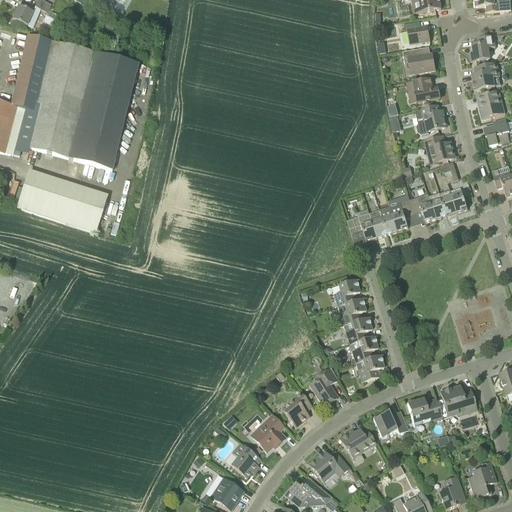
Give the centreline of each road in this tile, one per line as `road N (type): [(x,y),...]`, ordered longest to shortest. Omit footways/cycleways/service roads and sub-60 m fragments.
road 1 (residential): [(408,386),(372,262),(492,222)]
road 2 (residential): [(251,511),(280,470),(333,422),(408,386)]
road 3 (residential): [(492,222),(449,47),(463,27)]
